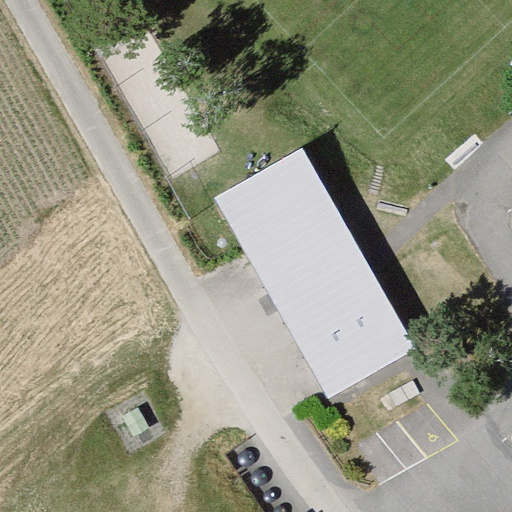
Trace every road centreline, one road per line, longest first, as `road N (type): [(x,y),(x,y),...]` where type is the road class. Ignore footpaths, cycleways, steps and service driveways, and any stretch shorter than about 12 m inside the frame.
road 1 (unclassified): [(353,511),(202,331),(18,0)]
road 2 (track): [(175,274),(0,434)]
